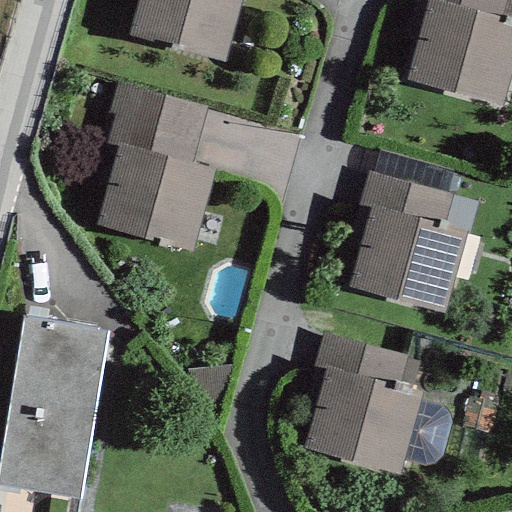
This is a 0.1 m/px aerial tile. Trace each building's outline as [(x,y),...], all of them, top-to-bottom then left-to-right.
[(137,0),(128,37),(223,63),(240,0),(137,0)] [(428,0),(427,4),(407,81),(503,106),(511,70),(511,26),(486,19),(487,15),(469,10),(431,0),(428,0)] [(506,0),(431,0),(469,10),(502,13),(506,0)] [(100,141),(118,145),(192,165),(207,108),(115,84),(100,141)] [(192,165),(118,145),(96,227),(190,252),(212,170),(192,165)] [(451,195),(366,171),(358,204),(369,207),(410,217),(443,220),(451,195)] [(368,211),(347,288),(443,313),(464,237),(426,227),(428,222),(410,217),(369,207),(368,211)] [(76,511),(105,333),(21,319),(0,448),(0,511),(76,511)] [(406,357),(322,333),(313,365),(324,368),(365,379),(398,382),(406,357)] [(323,373),(303,449),(399,475),(402,461),(418,403),(419,398),(382,388),(383,383),(365,379),(324,368),(323,373)] [(440,407),(418,403),(402,461),(424,465),(434,465),(441,457),(450,423),(440,407)]
